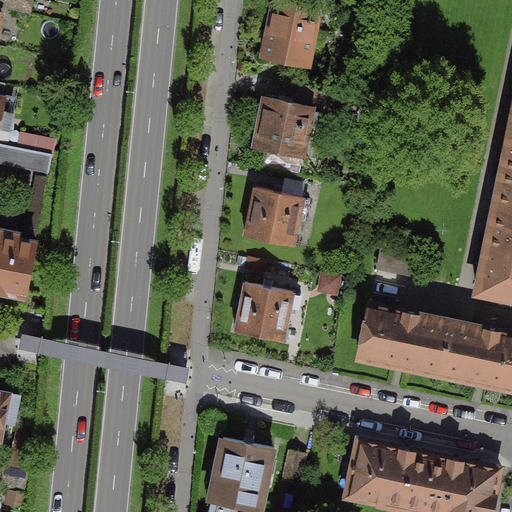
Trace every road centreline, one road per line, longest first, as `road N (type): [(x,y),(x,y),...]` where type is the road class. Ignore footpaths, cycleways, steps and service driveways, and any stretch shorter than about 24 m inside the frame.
road 1 (primary): [(118,0),(65,511)]
road 2 (primary): [(112,511),(163,0)]
road 3 (residential): [(200,377),(235,0)]
road 4 (residential): [(200,377),(511,439)]
road 5 (residential): [(186,511),(200,377)]
